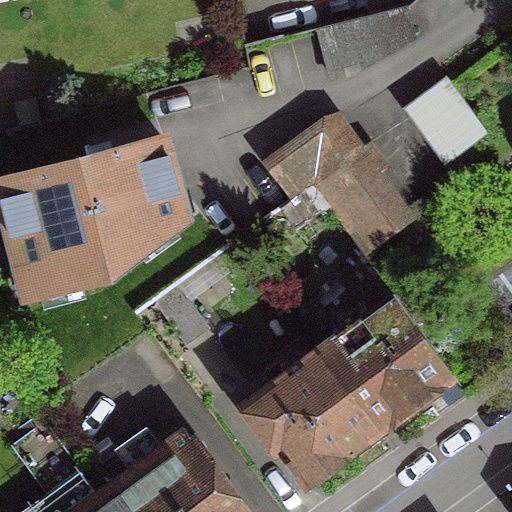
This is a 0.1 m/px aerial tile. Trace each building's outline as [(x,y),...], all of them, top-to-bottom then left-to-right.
[(356,69),(410,37),(403,7),(317,27),(328,79),(356,69)] [(481,134),(441,80),(402,108),(442,163),(481,134)] [(309,185),(358,148),(336,117),(267,168),(289,197),(290,199),(308,185),(309,185)] [(173,147),(2,194),(34,310),(131,284),(196,231),(173,147)] [(376,173),(358,148),(309,185),(323,206),(355,250),(398,219),(368,178),(376,173)] [(323,206),(309,185),(308,185),(290,199),(277,209),(292,229),(322,207),(323,206)] [(387,295),(314,348),(374,431),(449,377),(389,294),(387,295)] [(374,431),(314,348),(236,405),(271,452),(275,449),(301,485),(374,431)] [(156,448),(165,459),(118,494),(131,511),(241,511),(190,441),(188,442),(179,431),(156,448)] [(131,511),(118,494),(92,459),(17,511),(131,511)]
